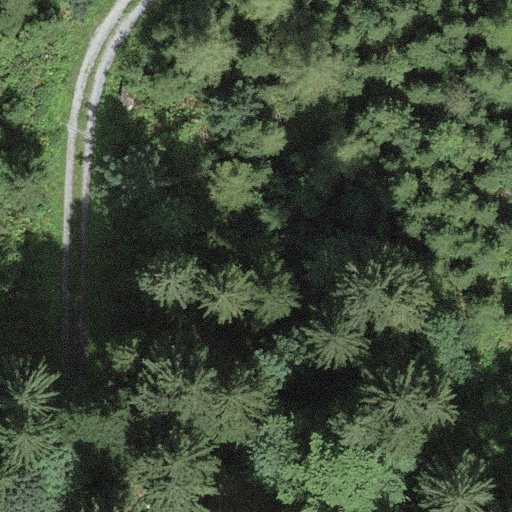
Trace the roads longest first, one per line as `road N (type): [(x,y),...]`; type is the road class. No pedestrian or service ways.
road 1 (track): [(95,0),(52,171),(78,456),(62,511)]
road 2 (track): [(367,511),(511,432)]
